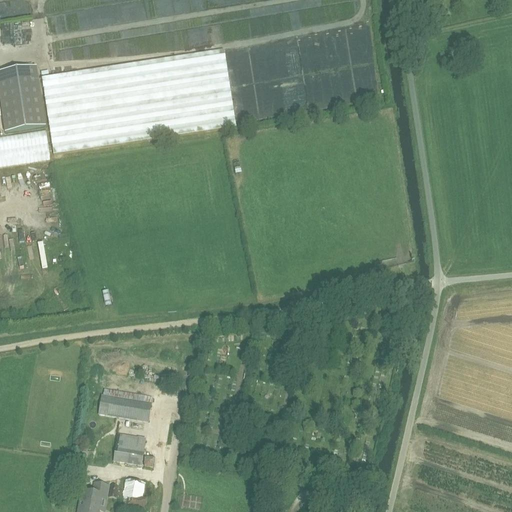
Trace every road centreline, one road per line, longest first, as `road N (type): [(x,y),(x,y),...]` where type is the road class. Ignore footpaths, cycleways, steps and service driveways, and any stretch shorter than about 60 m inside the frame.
road 1 (unclassified): [(401,0),(438,281),(388,511)]
road 2 (track): [(0,350),(511,274)]
